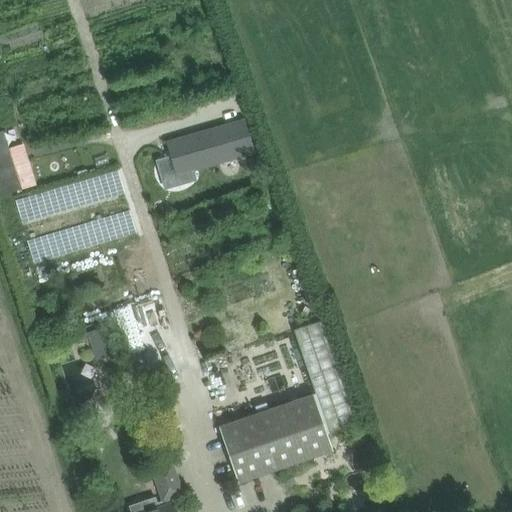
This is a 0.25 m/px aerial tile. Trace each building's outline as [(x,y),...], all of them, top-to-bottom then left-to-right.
[(244,121),(167,144),(176,174),(253,152),(244,121)] [(12,147),(26,188),(39,184),(25,143),(12,147)] [(314,392),(218,425),(238,483),(333,451),(327,433),(365,420),(329,316),(293,329),(314,392)] [(86,332),(96,361),(113,355),(104,327),(86,332)] [(128,505),(130,511),(175,511),(171,498),(183,494),(177,476),(155,483),(161,500),(156,502),(155,496),(128,505)]
